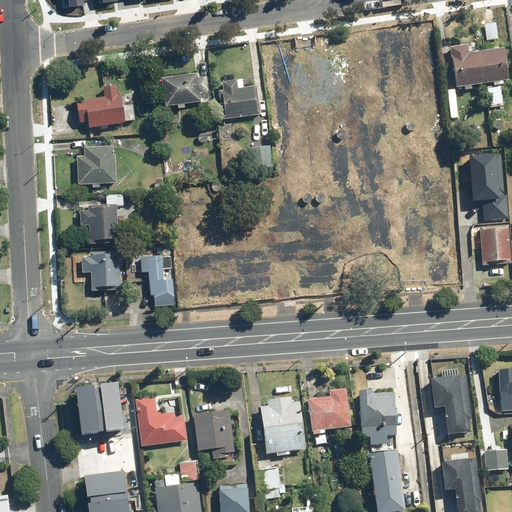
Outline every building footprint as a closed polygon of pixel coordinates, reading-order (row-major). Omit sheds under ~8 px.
[(484,24),(486,41),(497,39),(495,23),(484,24)] [(382,39),(371,40),(372,54),(383,53),(382,39)] [(438,80),(435,53),(429,53),(428,44),(414,46),(416,55),(399,57),(402,85),(418,83),(418,86),(424,86),(424,82),(438,80)] [(466,45),(449,47),(455,88),(507,80),(503,48),(467,53),(466,45)] [(340,99),(339,95),(345,94),(346,101),(354,100),(353,93),(361,92),(361,96),(369,94),(369,91),(383,88),(378,56),(337,62),(335,55),(317,57),(323,97),(332,96),(333,100),(340,99)] [(291,97),(291,93),(307,92),(304,64),(266,68),(269,96),(283,94),(283,98),(291,97)] [(160,79),(164,108),(200,102),(199,94),(207,92),(205,77),(196,78),(196,74),(160,79)] [(217,92),(221,120),(259,115),(255,86),(242,88),(241,80),(221,83),(222,91),(217,92)] [(486,87),(489,108),(502,106),(499,85),(486,87)] [(76,101),(79,124),(87,122),(88,129),(125,124),(120,95),(117,96),(115,86),(102,88),(103,97),(76,101)] [(331,124),(329,102),(319,102),(321,125),(331,124)] [(152,121),(150,120),(147,121),(146,123),(145,125),(146,128),(148,129),(150,130),(153,129),(154,127),(155,125),(154,123),(152,121)] [(499,120),(496,120),(494,121),(492,123),(492,125),(492,127),(494,129),(497,129),(499,129),(501,127),(501,124),(500,122),(499,120)] [(476,124),(474,124),(472,124),(470,126),(470,129),(470,131),(472,133),(475,133),(477,132),(479,131),(479,128),(478,126),(476,124)] [(204,134),(202,134),(199,134),(198,136),(197,139),(198,141),(200,143),(202,143),(204,142),(206,140),(207,138),(206,136),(204,134)] [(247,148),(250,169),(272,166),(269,145),(247,148)] [(76,157),(77,185),(115,184),(114,155),(111,155),(111,147),(83,148),(84,157),(76,157)] [(503,153),(469,155),(472,200),(482,199),(484,218),(508,216),(503,153)] [(161,180),(158,179),(156,180),(154,182),(154,184),(154,187),(156,188),(159,189),(161,188),(163,186),(163,184),(162,182),(161,180)] [(88,226),(89,245),(118,243),(117,226),(121,226),(121,220),(124,219),(123,195),(106,196),(106,205),(88,206),(88,211),(79,211),(80,227),(88,226)] [(277,203),(264,203),(266,233),(278,232),(277,203)] [(474,211),(463,212),(464,225),(474,225),(474,211)] [(164,212),(162,212),(160,213),(158,214),(157,217),(158,219),(160,221),(162,221),(165,221),(166,219),(167,216),(166,214),(164,212)] [(457,252),(454,216),(427,218),(428,232),(422,233),(423,243),(427,243),(429,266),(449,265),(448,253),(457,252)] [(222,222),(193,222),(193,228),(183,228),(183,241),(193,241),(193,258),(222,257),(222,222)] [(509,222),(480,224),(482,261),(511,260),(509,222)] [(403,226),(364,226),(365,257),(385,257),(386,269),(404,267),(403,226)] [(349,229),(291,231),(293,264),(339,261),(339,258),(349,258),(349,229)] [(274,242),(233,245),(235,275),(276,271),(274,242)] [(90,273),(91,292),(120,291),(118,252),(89,253),(89,258),(81,258),(82,274),(90,273)] [(140,257),(141,273),(148,272),(149,297),(153,297),(154,307),(174,306),(172,280),(163,281),(162,269),(171,269),(170,257),(162,257),(162,256),(140,257)] [(511,369),(497,370),(499,395),(500,395),(501,412),(511,411),(511,369)] [(448,434),(471,431),(463,373),(431,378),(435,407),(444,406),(448,434)] [(83,435),(124,430),(118,385),(77,391),(83,435)] [(345,389),(329,391),(329,397),(306,400),(310,432),(350,427),(345,389)] [(385,436),(394,436),(393,392),(371,393),(371,390),(358,391),(359,428),(361,428),(361,437),(369,437),(369,445),(386,444),(385,436)] [(186,441),(183,416),(173,418),(172,413),(156,415),(154,397),(134,400),(140,447),(186,441)] [(299,402),(290,403),(289,397),(266,400),(267,406),(259,407),(265,454),(305,449),(299,402)] [(233,452),(228,411),(192,416),(196,451),(211,449),(212,459),(225,458),(224,453),(233,452)] [(326,435),(313,437),(314,446),(327,444),(326,435)] [(507,470),(506,449),(483,450),(485,471),(507,470)] [(399,511),(404,511),(396,451),(368,455),(375,511),(399,511)] [(458,511),(482,511),(475,456),(442,460),(446,489),(455,488),(458,511)] [(197,480),(195,461),(178,463),(180,482),(197,480)] [(155,474),(154,466),(141,467),(142,476),(155,474)] [(280,498),(277,468),(254,471),(257,501),(280,498)] [(91,511),(129,511),(124,471),(86,476),(91,511)] [(200,511),(196,483),(154,488),(157,511),(200,511)] [(247,511),(246,488),(217,490),(218,511),(247,511)] [(511,509),(511,493),(495,495),(496,510),(511,509)] [(0,495),(0,511),(8,511),(7,495),(0,495)] [(317,511),(317,499),(306,499),(307,506),(292,508),(292,511),(317,511)]
